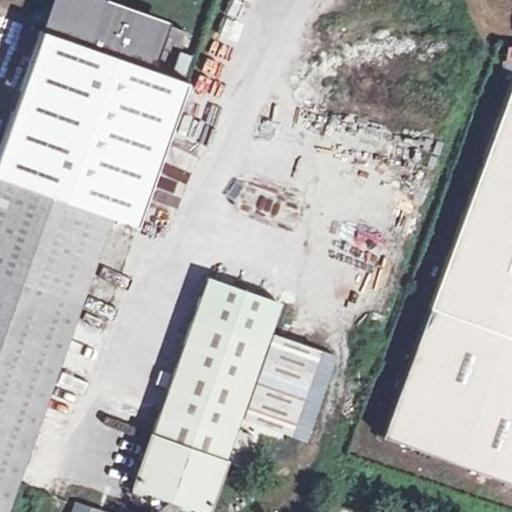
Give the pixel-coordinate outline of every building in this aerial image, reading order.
[(0,511),(4,511),(114,213),(136,221),(189,79),(153,64),(169,20),(114,0),(77,0),(65,34),(44,27),(0,146),(0,511)] [(511,78),(429,301),(380,430),(511,479),(511,78)] [(156,489),(153,496),(179,506),(182,498),(204,506),(224,451),(243,457),(252,434),(233,427),(279,301),(208,274),(132,480),(156,489)] [(318,348),(274,331),(242,417),(287,433),(318,348)] [(74,511),(95,511),(97,507),(77,502),(74,511)]
